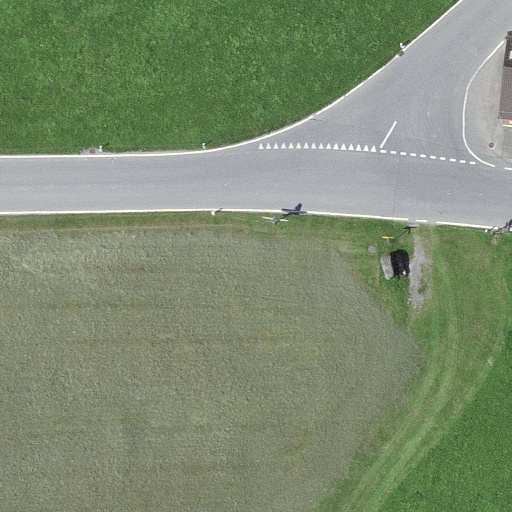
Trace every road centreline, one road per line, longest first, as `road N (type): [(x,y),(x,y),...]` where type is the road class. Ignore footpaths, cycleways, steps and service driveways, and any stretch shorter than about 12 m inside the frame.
road 1 (tertiary): [(0,184),(375,186)]
road 2 (tertiary): [(507,0),(412,99),(378,153),(375,186)]
road 3 (tertiary): [(375,186),(511,205)]
